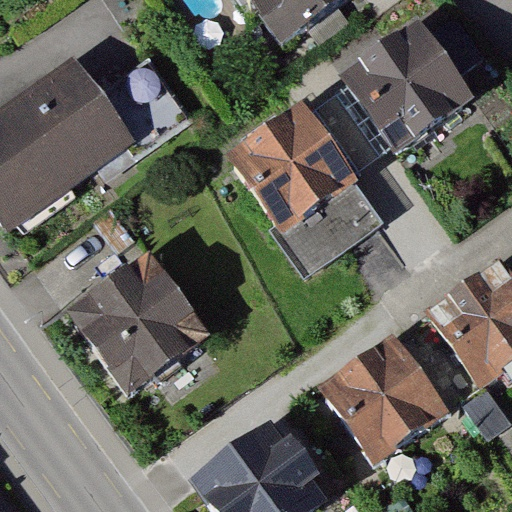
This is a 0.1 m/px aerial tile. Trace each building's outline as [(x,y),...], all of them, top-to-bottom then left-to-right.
[(237,0),(281,62),(369,0),(237,0)] [(407,30),(317,92),(378,180),(468,118),(407,30)] [(74,66),(0,116),(0,237),(131,149),(74,66)] [(296,117),(213,171),(263,247),(346,193),(296,117)] [(154,252),(64,314),(126,402),(216,340),(154,252)] [(511,299),(499,280),(416,334),(465,410),(511,379),(511,299)] [(385,342),(302,396),(352,472),(435,418),(385,342)] [(264,435),(180,489),(195,511),(310,511),(314,510),(264,435)]
